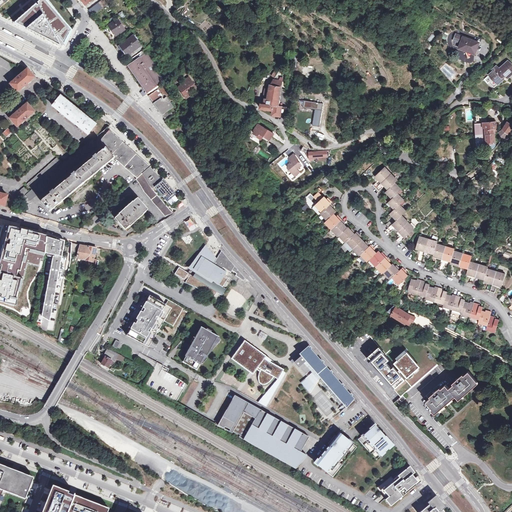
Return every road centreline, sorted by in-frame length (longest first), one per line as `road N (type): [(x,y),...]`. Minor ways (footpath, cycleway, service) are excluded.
road 1 (residential): [(153,0),(199,40),(243,100),(313,146),(337,147),(376,132),(387,149),(464,180)]
road 2 (secondary): [(447,468),(257,260),(210,195)]
road 3 (secondary): [(197,205),(366,400)]
road 4 (secondary): [(210,195),(160,130),(65,57)]
road 5 (secondary): [(55,75),(134,130),(197,205)]
road 6 (unclassified): [(366,400),(302,467),(385,511)]
road 7 (unclassified): [(169,511),(0,445)]
road 8 (unclassified): [(47,407),(129,253)]
road 9 (residential): [(511,328),(477,289),(411,266),(386,246)]
road 10 (residential): [(221,390),(109,332)]
